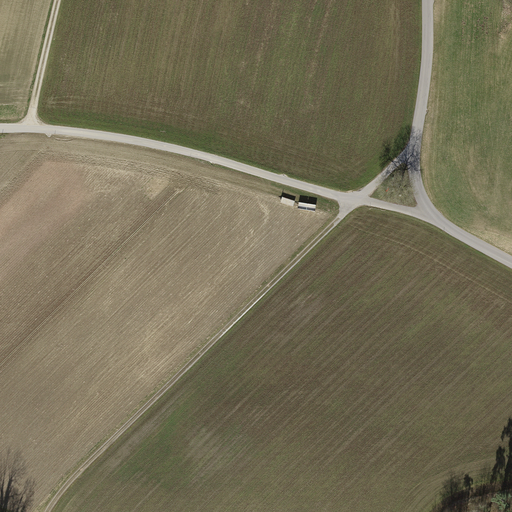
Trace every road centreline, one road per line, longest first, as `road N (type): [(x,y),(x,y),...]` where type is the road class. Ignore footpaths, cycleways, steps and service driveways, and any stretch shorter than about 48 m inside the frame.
road 1 (track): [(49,511),(60,491),(416,140)]
road 2 (track): [(0,128),(190,151),(433,217)]
road 3 (unclassified): [(511,262),(433,217),(416,185),(428,0)]
road 4 (track): [(33,128),(60,0)]
